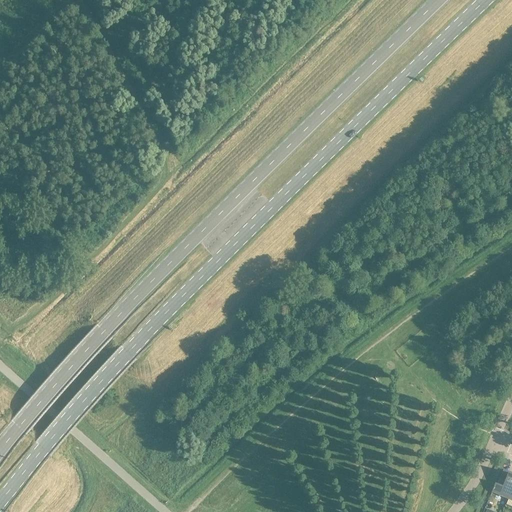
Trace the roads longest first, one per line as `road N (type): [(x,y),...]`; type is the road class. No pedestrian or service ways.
road 1 (trunk): [(0,501),(126,352),(484,0)]
road 2 (trunk): [(439,0),(102,331),(0,449)]
road 3 (unclassified): [(0,363),(162,510)]
